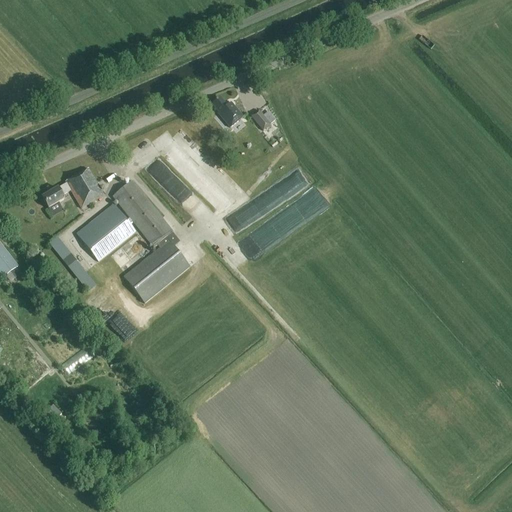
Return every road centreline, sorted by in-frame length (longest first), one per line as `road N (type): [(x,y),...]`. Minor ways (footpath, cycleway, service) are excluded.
road 1 (unclassified): [(0,188),(424,0)]
road 2 (unclassified): [(0,136),(303,0)]
